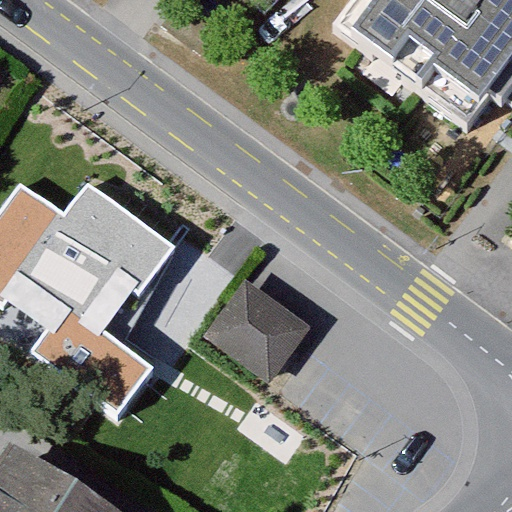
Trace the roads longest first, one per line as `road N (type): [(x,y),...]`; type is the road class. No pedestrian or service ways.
road 1 (tertiary): [(511,377),(11,0)]
road 2 (residential): [(121,511),(0,429)]
